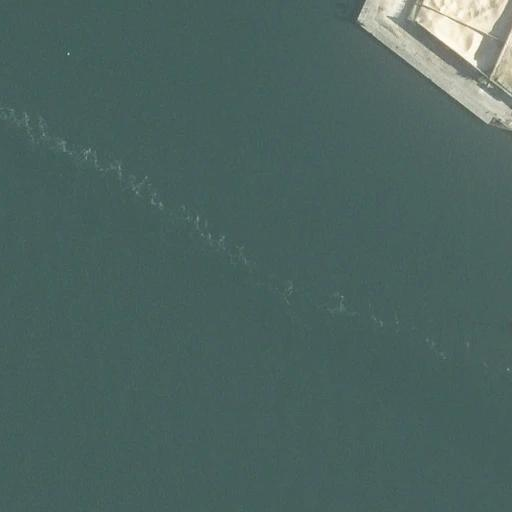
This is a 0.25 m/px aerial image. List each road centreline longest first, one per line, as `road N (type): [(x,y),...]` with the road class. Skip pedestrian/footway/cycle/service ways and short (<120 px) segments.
road 1 (motorway): [(0,410),(245,0)]
road 2 (motorway): [(0,276),(165,0)]
